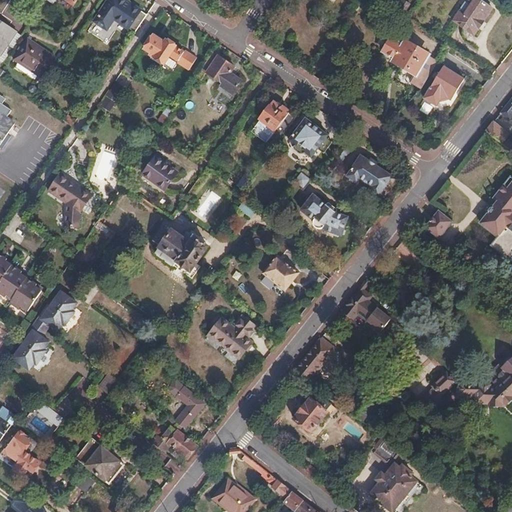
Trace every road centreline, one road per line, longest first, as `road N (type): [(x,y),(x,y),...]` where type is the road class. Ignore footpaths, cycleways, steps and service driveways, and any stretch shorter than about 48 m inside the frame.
road 1 (residential): [(228,428),(434,172)]
road 2 (residential): [(238,40),(434,172)]
road 3 (residential): [(228,428),(337,511)]
road 4 (residential): [(434,172),(511,76)]
